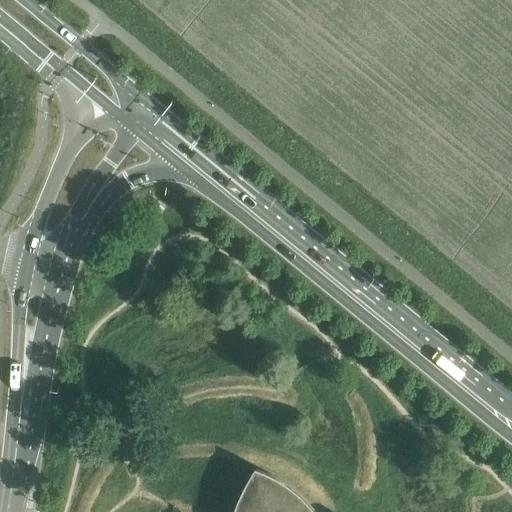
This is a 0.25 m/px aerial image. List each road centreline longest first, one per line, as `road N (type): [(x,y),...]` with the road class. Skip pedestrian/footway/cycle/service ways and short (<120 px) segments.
road 1 (primary): [(511,425),(198,169)]
road 2 (tertiary): [(27,260),(16,435)]
road 3 (tertiary): [(16,435),(61,268)]
road 4 (primary): [(132,110),(77,44),(22,0)]
road 5 (tertiary): [(80,218),(128,178),(167,166),(198,169)]
road 6 (tertiary): [(72,135),(27,260)]
road 7 (tertiary): [(80,218),(131,132),(132,110)]
